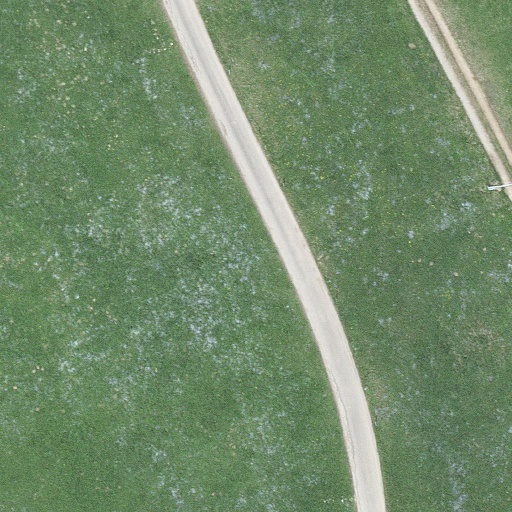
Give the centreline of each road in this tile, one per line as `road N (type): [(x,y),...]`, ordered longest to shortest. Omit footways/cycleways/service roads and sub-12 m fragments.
road 1 (track): [(371,511),(347,389),(316,303),(184,0)]
road 2 (track): [(419,0),(511,172)]
